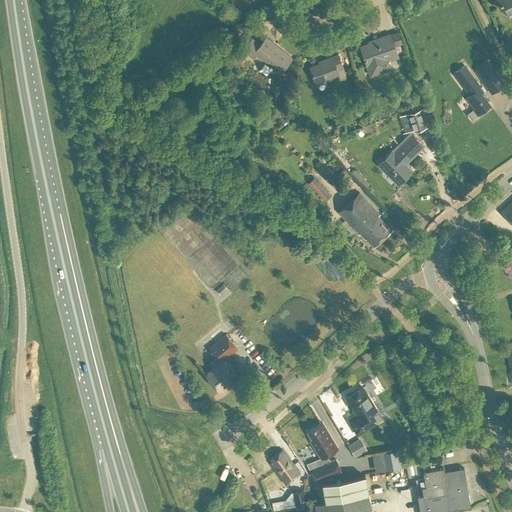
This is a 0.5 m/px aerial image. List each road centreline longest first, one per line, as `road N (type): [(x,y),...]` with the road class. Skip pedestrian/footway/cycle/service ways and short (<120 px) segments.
road 1 (unclassified): [(0,135),(21,299),(18,417),(30,470),(21,511)]
road 2 (trunk): [(142,511),(51,212)]
road 3 (residential): [(222,440),(403,284),(436,274)]
road 4 (trunk): [(51,212),(108,446)]
road 5 (trunk): [(13,0),(51,212)]
road 6 (tertiary): [(511,474),(476,349),(436,274)]
road 7 (tertiary): [(436,274),(440,246),(511,176)]
